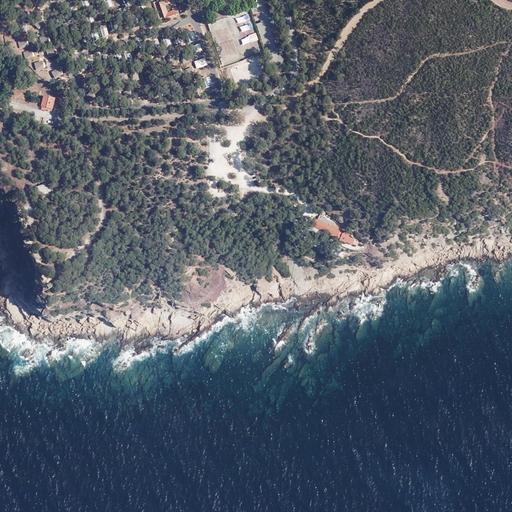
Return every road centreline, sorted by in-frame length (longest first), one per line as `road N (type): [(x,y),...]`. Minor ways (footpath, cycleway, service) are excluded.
road 1 (track): [(276,111),(318,78),(378,0)]
road 2 (residential): [(282,0),(294,72),(254,106)]
